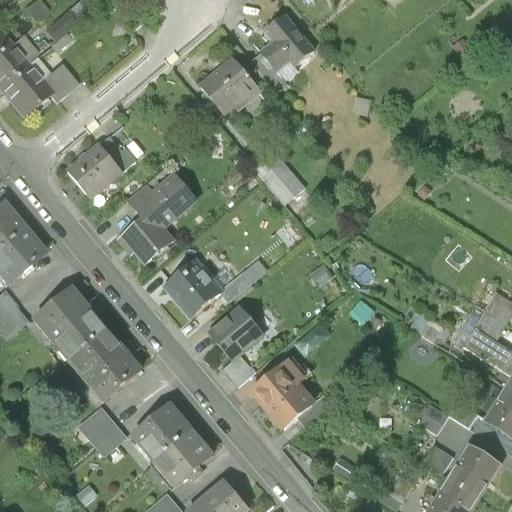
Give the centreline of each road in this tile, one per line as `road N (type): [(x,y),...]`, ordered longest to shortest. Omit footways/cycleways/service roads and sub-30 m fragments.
road 1 (residential): [(305,511),(23,172)]
road 2 (residential): [(23,172),(187,33),(188,0)]
